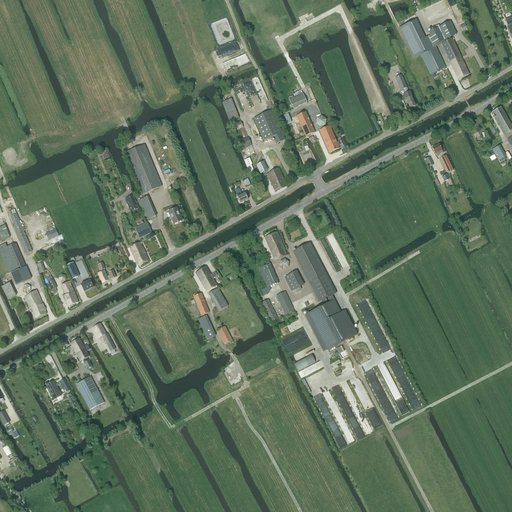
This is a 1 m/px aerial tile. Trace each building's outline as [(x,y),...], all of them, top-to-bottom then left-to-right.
[(416,20),(399,28),(414,58),(421,55),(431,75),(433,74),(446,68),(435,47),(430,36),(425,38),(416,20)] [(450,22),(428,32),(430,35),(430,36),(435,47),(441,44),(451,39),(450,38),(456,35),(450,22)] [(451,39),(441,44),(458,80),(469,74),(452,39),(451,39)] [(404,96),(405,99),(405,100),(405,101),(404,101),(405,103),(406,103),(406,104),(407,103),(410,109),(415,106),(411,97),(412,97),(410,92),(409,92),(407,88),(407,87),(401,75),(395,78),(400,90),(403,89),(406,95),(404,96)] [(293,97),(289,99),(293,109),(297,107),(293,97)] [(228,101),(223,103),(231,122),(235,120),(228,101)] [(504,135),(511,130),(511,127),(500,108),(492,113),(504,135)] [(276,144),(285,140),(272,110),(254,118),(264,141),(273,137),(276,144)] [(305,137),(315,133),(305,112),(296,116),(305,137)] [(317,119),(316,124),(320,127),(325,125),(326,120),(322,117),(321,117),(317,119)] [(329,127),(319,131),(325,144),(326,147),(329,153),(339,149),(338,147),(339,146),(338,143),(337,143),(329,127)] [(242,149),(251,145),(248,137),(239,141),(242,149)] [(142,194),(162,186),(144,145),(125,153),(142,194)] [(436,157),(443,154),(439,145),(432,148),(435,154),(435,153),(436,157)] [(499,146),(492,150),(498,161),(500,163),(506,159),(505,157),(499,146)] [(447,173),(453,170),(446,156),(441,158),(447,173)] [(260,174),(268,171),(264,162),(256,165),(260,174)] [(276,193),(287,187),(278,168),(267,174),(276,193)] [(240,203),(248,200),(245,194),(241,195),(240,192),(236,193),(237,197),(240,203)] [(139,208),(134,196),(126,199),(130,212),(139,208)] [(174,225),(182,221),(177,208),(168,212),(174,225)] [(26,254),(32,251),(16,214),(10,216),(26,254)] [(147,223),(135,228),(140,239),(152,233),(147,223)] [(274,260),(286,255),(280,241),(281,241),(277,233),(264,238),(274,260)] [(141,244),(142,244),(142,242),(129,248),(138,266),(149,261),(141,244)] [(326,274),(310,243),(292,252),(309,283),(319,302),(321,301),(324,300),(327,298),(332,296),(336,293),(326,274)] [(5,244),(0,246),(0,253),(8,274),(11,273),(16,285),(23,282),(18,270),(25,267),(26,267),(16,244),(7,247),(5,244)] [(280,261),(279,267),(283,270),(288,268),(289,262),(285,259),(280,261)] [(72,263),(66,266),(73,279),(79,276),(72,263)] [(105,269),(103,263),(98,265),(101,272),(98,274),(102,284),(109,281),(108,280),(115,277),(113,271),(109,273),(110,276),(107,278),(104,269),(105,269)] [(266,287),(278,282),(270,264),(259,269),(266,287)] [(25,267),(18,270),(23,282),(30,279),(25,267)] [(206,267),(196,273),(207,292),(217,286),(213,279),(217,276),(215,273),(211,275),(206,267)] [(292,273),(284,277),(291,292),(299,288),(292,273)] [(51,290),(53,293),(57,291),(55,288),(57,288),(51,276),(46,278),(52,290),(51,290)] [(68,307),(78,302),(70,283),(71,282),(70,281),(62,285),(66,295),(63,296),(68,307)] [(84,292),(93,288),(90,281),(81,285),(84,292)] [(219,311),(228,306),(218,288),(209,294),(219,311)] [(35,319),(47,314),(36,291),(25,298),(30,308),(35,319)] [(285,315),(294,311),(285,292),(276,296),(285,315)] [(201,316),(209,313),(201,293),(193,296),(201,316)] [(340,313),(332,296),(327,298),(330,302),(304,315),(323,352),(357,335),(345,311),(340,313)] [(271,322),(278,319),(267,300),(261,303),(271,322)] [(207,340),(215,337),(206,316),(198,320),(207,340)] [(111,352),(116,349),(107,334),(106,334),(100,324),(92,328),(98,339),(102,336),(111,352)] [(224,345),(232,341),(225,327),(217,331),(224,345)] [(88,348),(87,346),(84,348),(79,339),(71,344),(76,354),(85,350),(88,348)] [(89,350),(88,349),(89,349),(88,348),(85,350),(76,354),(80,362),(84,360),(85,363),(84,363),(87,369),(92,367),(88,361),(87,358),(89,357),(86,352),(89,350)] [(104,403),(90,377),(76,384),(79,389),(80,392),(90,410),(104,403)] [(54,382),(46,386),(53,400),(61,396),(57,387),(62,384),(66,392),(70,390),(64,379),(60,381),(61,382),(56,385),(54,382)] [(4,410),(0,412),(0,416),(5,425),(10,422),(4,410)]
